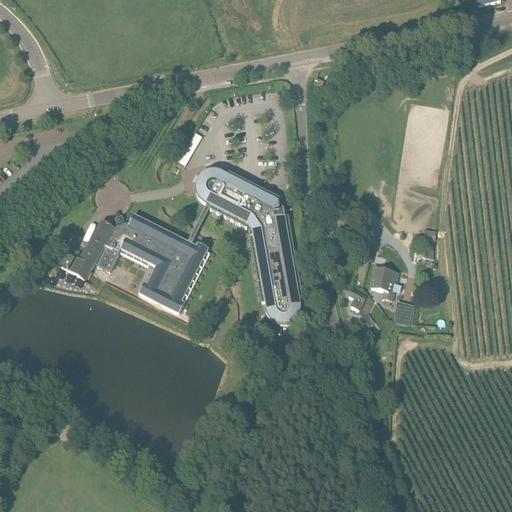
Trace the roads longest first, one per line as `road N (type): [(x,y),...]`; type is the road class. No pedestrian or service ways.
road 1 (unclassified): [(394,511),(314,249),(297,59)]
road 2 (tertiary): [(47,108),(297,59)]
road 3 (tertiary): [(297,59),(511,17)]
